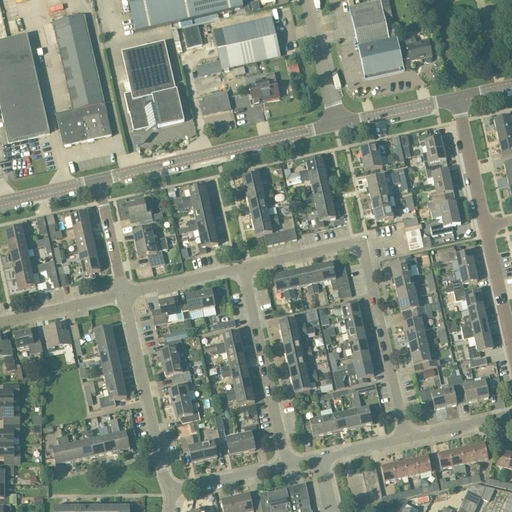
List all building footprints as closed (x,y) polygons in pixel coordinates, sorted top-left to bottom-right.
[(171,26),(184,23),(178,0),(127,0),(136,34),(171,26)] [(178,0),(184,23),(205,18),(206,23),(217,20),(216,15),(227,13),(228,17),(240,15),(239,10),(243,9),(240,0),(178,0)] [(380,0),(381,2),(349,9),(356,43),(354,44),(355,49),(357,48),(364,77),(404,68),(404,71),(406,72),(408,72),(410,71),(411,68),(412,66),(410,61),(424,58),(424,60),(424,62),(425,63),(427,65),(429,65),(430,64),(432,62),(432,60),(431,58),(432,58),(429,42),(416,45),(415,39),(411,37),(407,38),(404,41),(405,47),(399,49),(397,39),(388,0),(380,0)] [(243,5),(243,6),(245,14),(252,12),(250,4),(243,5)] [(491,20),(497,19),(494,5),(488,7),(491,20)] [(117,16),(122,36),(132,33),(128,13),(117,16)] [(63,149),(81,144),(112,137),(84,16),(52,24),(72,112),(56,116),(63,149)] [(199,79),(217,74),(222,73),(222,71),(280,58),(272,19),(213,33),(220,62),(215,63),(196,67),(199,79)] [(183,50),(202,47),(199,27),(179,31),(183,50)] [(0,109),(8,144),(50,135),(27,37),(0,42),(0,109)] [(182,121),(164,43),(122,53),(131,93),(124,95),(129,114),(129,113),(134,132),(146,129),(146,131),(160,128),(159,126),(182,121)] [(448,60),(454,59),(452,47),(445,48),(448,60)] [(268,85),(267,81),(255,84),(256,88),(249,90),(251,102),(263,100),(264,103),(279,100),(275,84),(268,85)] [(206,116),(229,111),(226,95),(203,100),(206,116)] [(496,133),(511,129),(511,128),(509,117),(494,120),(496,133)] [(499,144),(511,141),(511,129),(496,133),(499,144)] [(427,154),(443,150),(441,140),(440,134),(418,139),(420,148),(425,147),(427,154)] [(395,154),(402,153),(399,137),(392,139),(395,154)] [(403,148),(409,147),(407,137),(401,139),(403,148)] [(511,141),(499,144),(501,156),(511,154),(511,141)] [(359,162),(379,158),(377,148),(381,147),(380,142),(366,145),(367,150),(360,151),(362,158),(359,159),(359,162)] [(426,171),(438,168),(437,163),(446,161),(443,150),(427,154),(422,155),(424,163),(426,171)] [(402,153),(395,154),(397,162),(404,161),(402,153)] [(379,158),(359,162),(360,166),(363,165),(365,172),(382,168),(379,158)] [(300,178),(325,173),(322,161),(306,164),(308,172),(291,175),(290,170),(284,171),(286,182),(300,179),(300,178)] [(506,177),(511,175),(511,162),(503,165),(506,177)] [(434,186),(451,183),(448,172),(447,167),(438,169),(438,168),(426,171),(428,180),(432,179),(434,186)] [(245,191),(262,188),(260,180),(264,180),(262,170),(242,174),(245,191)] [(400,185),(406,184),(403,170),(397,172),(398,178),(400,185)] [(312,188),(328,184),(325,173),(300,178),(300,179),(301,183),(310,181),(312,188)] [(366,192),(386,188),(384,177),(367,181),(369,188),(365,189),(366,192)] [(433,204),(454,199),(451,183),(434,186),(436,194),(431,195),(431,197),(427,198),(429,204),(433,203),(433,204)] [(305,202),(330,196),(328,184),(312,188),(313,195),(304,197),(305,202)] [(406,184),(400,185),(401,193),(408,191),(406,184)] [(183,205),(208,199),(205,187),(189,191),(191,198),(182,200),(183,205)] [(248,203),(273,197),(272,192),(263,194),(262,188),(245,191),(248,203)] [(371,202),(388,198),(386,188),(366,192),(367,196),(370,195),(371,202)] [(317,211),(333,208),(330,196),(305,202),(306,207),(315,205),(317,211)] [(251,215),(267,211),(265,204),(275,202),(273,197),(248,203),(251,215)] [(407,205),(413,204),(412,197),(405,198),(407,205)] [(371,213),(391,209),(388,198),(371,202),(373,209),(370,210),(371,213)] [(194,215),(211,211),(208,199),(183,205),(184,209),(193,207),(194,215)] [(441,218),(458,215),(455,203),(454,199),(433,204),(435,212),(439,211),(441,218)] [(141,226),(153,223),(152,220),(150,210),(146,211),(143,201),(135,202),(136,205),(127,206),(130,219),(136,218),(137,223),(140,223),(141,226)] [(413,204),(407,205),(409,212),(415,211),(413,204)] [(333,208),(317,211),(318,218),(315,219),(317,229),(324,228),(323,223),(335,220),(333,208)] [(391,209),(371,213),(371,216),(374,216),(376,222),(393,219),(391,209)] [(189,228),(213,223),(211,211),(194,215),(196,221),(187,223),(189,228)] [(253,226),(279,220),(278,215),(268,218),(267,211),(251,215),(253,226)] [(73,229),(90,225),(87,213),(71,217),(73,229)] [(458,215),(441,218),(443,225),(430,228),(432,237),(452,232),(451,227),(460,225),(458,215)] [(404,228),(418,225),(417,219),(403,222),(404,228)] [(270,235),(272,235),(271,227),(280,225),(279,220),(253,226),(256,238),(264,236),(270,235)] [(135,246),(159,241),(158,234),(152,236),(151,232),(157,230),(163,229),(162,222),(153,223),(141,226),(142,231),(133,233),(135,240),(134,241),(135,246)] [(200,238),(216,234),(213,223),(189,228),(190,233),(198,231),(200,238)] [(76,241),(93,237),(90,225),(73,229),(76,241)] [(8,244),(24,240),(22,228),(5,232),(8,244)] [(289,231),(291,242),(297,241),(295,230),(289,231)] [(285,244),(291,242),(289,231),(283,232),(285,244)] [(407,240),(421,237),(419,231),(405,234),(407,240)] [(279,245),(285,244),(283,232),(277,234),(279,245)] [(445,242),(453,240),(451,233),(443,235),(445,242)] [(216,234),(200,238),(201,245),(198,245),(200,256),(207,254),(205,249),(219,246),(216,234)] [(273,247),(279,245),(277,234),(272,235),(270,235),(273,247)] [(267,248),(273,247),(270,235),(264,236),(267,248)] [(78,252),(95,249),(93,237),(76,241),(78,252)] [(408,246),(422,243),(421,237),(407,240),(408,246)] [(10,255),(27,252),(24,240),(8,244),(10,255)] [(159,241),(135,246),(137,252),(138,252),(139,259),(147,257),(149,262),(150,269),(165,266),(163,259),(162,253),(168,251),(165,240),(159,241)] [(422,243),(408,246),(410,252),(423,249),(422,243)] [(81,264),(98,260),(95,249),(78,252),(81,264)] [(459,271),(474,268),(471,253),(456,256),(455,251),(438,255),(441,265),(457,262),(459,271)] [(13,267),(30,263),(27,252),(10,255),(13,267)] [(391,283),(412,279),(409,267),(414,266),(414,265),(420,264),(419,259),(413,260),(399,263),(401,270),(392,272),(393,279),(390,280),(391,283)] [(98,260),(81,264),(84,276),(100,272),(98,260)] [(16,279),(32,275),(30,263),(13,267),(16,279)] [(333,270),(332,264),(320,267),(324,283),(330,282),(333,291),(338,290),(337,288),(336,282),(334,276),(333,270)] [(317,285),(324,283),(320,267),(308,270),(314,294),(319,293),(317,285)] [(334,276),(346,273),(345,267),(333,270),(334,276)] [(453,293),(464,291),(462,286),(477,282),(474,268),(459,271),(461,281),(451,283),(452,287),(445,288),(446,291),(439,292),(440,296),(447,295),(453,293)] [(55,270),(50,271),(52,279),(50,279),(51,285),(53,284),(54,290),(59,289),(57,278),(55,270)] [(309,295),(314,294),(308,270),(297,272),(301,288),(307,287),(309,295)] [(293,290),(301,288),(297,272),(285,275),(291,300),(295,299),(293,290)] [(336,282),(347,279),(346,273),(334,276),(336,282)] [(32,275),(16,279),(18,291),(35,287),(32,275)] [(286,301),(291,300),(285,275),(273,278),(277,294),(284,292),(286,301)] [(428,286),(434,284),(433,276),(426,278),(428,286)] [(337,288),(349,285),(347,279),(336,282),(337,288)] [(396,293),(414,289),(412,279),(391,283),(392,286),(395,286),(396,293)] [(338,294),(350,291),(349,285),(337,288),(338,290),(338,294)] [(396,304),(416,299),(414,289),(396,293),(398,300),(395,300),(396,304)] [(350,291),(338,294),(340,300),(352,298),(350,291)] [(468,311),(483,308),(479,293),(465,296),(464,291),(453,293),(455,303),(465,301),(468,311)] [(199,294),(202,312),(215,309),(212,292),(199,294)] [(195,313),(202,312),(199,294),(186,297),(188,306),(181,307),(184,321),(191,320),(190,316),(196,315),(195,313)] [(412,317),(431,313),(431,312),(435,312),(434,306),(430,307),(424,308),(424,307),(418,309),(416,299),(396,304),(397,307),(399,306),(401,313),(411,311),(412,317)] [(155,326),(167,324),(166,318),(176,316),(172,300),(159,303),(161,311),(152,313),(155,326)] [(340,323),(360,319),(357,306),(357,307),(356,302),(341,305),(342,310),(341,310),(343,317),(337,319),(338,324),(340,323)] [(465,326),(486,322),(483,308),(468,311),(461,313),(463,319),(465,326)] [(320,318),(326,317),(327,315),(326,309),(319,311),(320,318)] [(308,312),(309,322),(317,321),(317,311),(308,312)] [(403,336),(424,332),(421,321),(433,318),(431,313),(412,317),(414,323),(403,325),(405,332),(403,333),(403,336)] [(347,334),(363,330),(360,319),(340,323),(342,328),(345,327),(347,334)] [(295,320),(279,324),(282,336),(306,331),(305,326),(297,327),(295,320)] [(213,333),(236,328),(234,322),(212,327),(213,333)] [(474,339),(489,335),(486,322),(465,326),(461,327),(464,341),(474,339)] [(63,333),(61,325),(44,329),(48,351),(72,346),(69,332),(63,333)] [(75,349),(80,348),(79,340),(80,340),(77,325),(70,327),(75,349)] [(440,339),(447,338),(444,327),(438,328),(440,339)] [(97,344),(114,340),(111,328),(94,332),(97,344)] [(346,346),(365,342),(363,330),(347,334),(348,342),(345,343),(346,346)] [(306,331),(282,336),(284,348),(300,344),(299,338),(307,336),(306,331)] [(33,340),(31,332),(14,336),(18,351),(29,348),(31,356),(43,354),(40,339),(33,340)] [(408,346),(426,342),(424,332),(403,336),(404,339),(407,339),(408,346)] [(216,351),(241,345),(239,333),(222,337),(224,343),(203,348),(204,354),(217,351),(216,351)] [(474,339),(476,347),(467,349),(470,361),(481,359),(479,353),(492,350),(489,335),(474,339)] [(447,338),(440,339),(442,346),(448,344),(447,338)] [(100,356),(116,352),(114,340),(97,344),(100,356)] [(163,365),(180,362),(177,349),(182,348),(181,340),(166,344),(168,351),(160,353),(163,365)] [(1,344),(0,341),(0,359),(4,359),(7,374),(16,372),(9,342),(1,344)] [(352,357),(368,354),(365,342),(346,346),(346,347),(342,347),(343,353),(350,351),(352,357)] [(408,357),(428,352),(433,351),(432,345),(427,346),(426,342),(408,346),(410,353),(407,354),(408,357)] [(300,344),(284,348),(287,360),(311,354),(310,348),(302,350),(301,344),(300,344)] [(228,360),(244,357),(241,345),(216,351),(217,351),(217,355),(226,353),(228,360)] [(102,367),(119,364),(116,352),(100,356),(102,367)] [(428,352),(408,357),(409,360),(411,360),(413,367),(415,372),(438,367),(443,366),(442,361),(437,362),(437,361),(430,362),(428,352)] [(311,354),(287,360),(289,371),(306,368),(304,362),(313,360),(311,354)] [(348,371),(371,366),(368,354),(352,357),(353,364),(347,366),(348,371)] [(222,374),(247,368),(244,357),(228,360),(229,367),(221,369),(222,374)] [(471,369),(487,366),(486,359),(469,363),(471,369)] [(180,362),(163,365),(163,366),(166,378),(174,376),(175,376),(176,384),(191,381),(189,373),(189,374),(186,361),(180,362)] [(85,371),(85,372),(90,371),(89,363),(84,364),(84,363),(79,365),(80,372),(85,371)] [(105,379),(121,376),(119,364),(102,367),(105,379)] [(371,366),(348,371),(333,374),(337,391),(344,389),(343,383),(345,377),(349,376),(351,388),(357,386),(356,381),(358,381),(359,385),(366,384),(365,379),(373,377),(371,366)] [(233,383),(249,380),(247,368),(222,374),(223,379),(232,377),(233,383)] [(306,368),(289,371),(289,372),(292,383),(316,378),(315,373),(307,374),(306,368)] [(460,396),(456,378),(454,372),(451,373),(452,376),(450,379),(447,380),(449,390),(442,392),(446,409),(456,407),(454,397),(460,396)] [(107,391),(124,387),(121,376),(105,379),(107,391)] [(287,376),(280,378),(282,384),(289,382),(287,376)] [(478,402),(474,385),(473,380),(462,382),(461,376),(456,378),(460,396),(465,395),(467,404),(478,402)] [(474,385),(478,402),(488,399),(486,390),(491,389),(488,376),(480,378),(481,383),(474,385)] [(316,378),(292,383),(295,395),(311,392),(309,385),(318,383),(316,378)] [(227,397),(252,391),(249,380),(233,383),(235,391),(226,393),(227,397)] [(178,390),(169,392),(171,405),(172,405),(173,406),(190,402),(187,392),(193,391),(191,381),(176,384),(178,390)] [(321,394),(333,391),(332,385),(320,388),(321,394)] [(0,406),(13,406),(13,399),(20,399),(20,386),(4,386),(4,393),(0,393),(0,406)] [(124,387),(107,391),(109,397),(98,400),(101,411),(115,407),(114,402),(127,399),(124,387)] [(365,387),(352,390),(353,396),(366,393),(365,387)] [(446,409),(442,392),(434,394),(433,389),(425,391),(429,412),(435,411),(435,412),(446,409)] [(252,391),(227,397),(228,402),(237,400),(238,407),(255,403),(252,391)] [(353,398),(356,411),(360,428),(372,425),(370,417),(375,416),(373,408),(368,409),(361,410),(358,397),(353,398)] [(189,424),(196,422),(200,421),(198,411),(192,412),(190,402),(173,406),(176,420),(184,418),(185,424),(189,424)] [(4,426),(20,426),(20,413),(13,413),(13,406),(0,406),(0,419),(4,419),(4,426)] [(249,419),(257,417),(256,410),(247,412),(249,419)] [(348,431),(360,428),(356,411),(345,414),(348,431)] [(337,433),(348,431),(345,414),(333,417),(337,433)] [(42,434),(41,417),(33,417),(33,434),(42,434)] [(222,417),(215,419),(219,433),(225,431),(222,417)] [(325,436),(337,433),(333,417),(321,420),(325,436)] [(313,439),(325,436),(321,420),(309,423),(305,424),(307,432),(311,431),(313,439)] [(196,422),(189,424),(191,433),(198,432),(196,422)] [(111,426),(112,427),(113,434),(114,436),(118,455),(123,454),(122,452),(130,450),(129,444),(136,443),(134,432),(120,435),(117,425),(111,426)] [(0,445),(13,446),(13,439),(20,439),(20,426),(4,426),(4,433),(0,433),(0,445)] [(239,437),(243,454),(256,451),(254,444),(259,443),(256,426),(244,429),(245,436),(239,437)] [(105,456),(102,439),(94,441),(92,431),(87,432),(89,442),(93,458),(105,456)] [(201,446),(205,462),(217,460),(214,447),(221,446),(217,431),(205,434),(208,444),(201,446)] [(118,455),(114,436),(102,439),(105,456),(117,453),(118,455)] [(205,462),(201,446),(194,447),(192,437),(180,439),(183,454),(189,453),(192,465),(205,462)] [(230,457),(243,454),(239,437),(226,440),(230,457)] [(81,461),(93,458),(89,442),(77,445),(81,461)] [(14,466),(14,467),(20,467),(21,453),(13,453),(13,446),(0,445),(0,459),(3,459),(3,466),(14,466)] [(68,464),(81,461),(77,445),(65,447),(68,464)] [(472,448),(476,464),(488,462),(484,446),(472,448)] [(56,467),(68,464),(65,447),(52,450),(56,467)] [(464,467),(476,464),(472,448),(461,451),(464,467)] [(453,469),(464,467),(461,451),(449,453),(453,469)] [(441,472),(453,469),(449,453),(437,456),(441,472)] [(507,471),(511,456),(499,453),(495,468),(507,471)] [(416,461),(419,477),(431,474),(428,458),(416,461)] [(407,479),(419,477),(416,461),(404,463),(407,479)] [(401,480),(407,479),(404,463),(392,466),(396,482),(397,486),(402,485),(401,480)] [(14,477),(14,467),(14,466),(3,466),(0,466),(0,486),(4,487),(4,477),(14,477)] [(384,484),(396,482),(392,466),(381,468),(384,484)] [(363,479),(377,476),(376,470),(362,473),(363,479)] [(365,485),(378,482),(377,476),(363,479),(365,485)] [(469,478),(471,484),(481,482),(479,476),(469,478)] [(451,488),(450,482),(446,483),(445,479),(439,481),(441,491),(451,488)] [(486,479),(485,486),(491,487),(492,487),(494,481),(490,480),(486,479)] [(451,488),(461,486),(460,480),(450,482),(451,488)] [(366,491),(380,488),(378,482),(365,485),(366,491)] [(424,488),(425,494),(439,491),(438,485),(424,488)] [(10,506),(10,507),(17,507),(17,496),(10,496),(10,495),(4,495),(4,487),(0,486),(0,506),(4,506),(10,506)] [(310,511),(305,486),(285,490),(286,491),(268,496),(268,494),(259,496),(260,502),(254,503),(256,511),(310,511)] [(481,500),(487,488),(476,486),(470,487),(458,511),(474,511),(481,500)] [(367,497),(381,494),(380,488),(366,491),(367,497)] [(411,498),(425,494),(424,488),(410,491),(411,498)] [(487,488),(481,500),(489,503),(495,490),(487,488)] [(398,501),(411,498),(410,491),(396,495),(398,501)] [(383,500),(382,498),(381,494),(367,497),(369,503),(383,500)] [(210,495),(206,501),(211,504),(215,498),(210,495)] [(393,502),(398,501),(396,495),(382,498),(383,500),(384,507),(394,505),(393,502)] [(240,497),(243,511),(253,511),(250,496),(243,498),(242,496),(240,497)] [(432,499),(431,496),(428,497),(411,501),(412,505),(429,502),(429,499),(432,499)] [(243,511),(240,497),(237,497),(238,499),(231,501),(233,511),(243,511)] [(233,511),(231,501),(224,502),(224,500),(221,501),(223,511),(233,511)] [(407,511),(404,510),(408,501),(401,502),(396,511),(407,511)]
